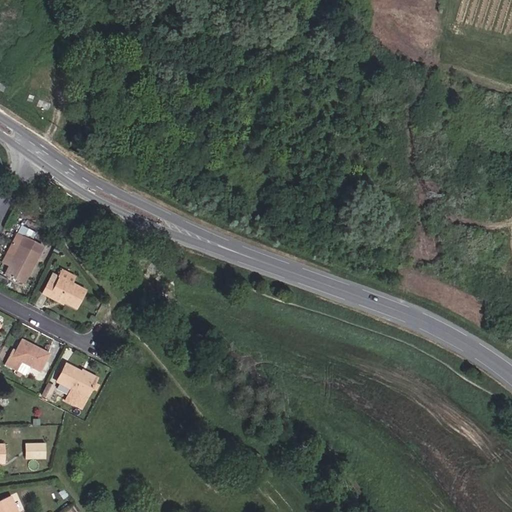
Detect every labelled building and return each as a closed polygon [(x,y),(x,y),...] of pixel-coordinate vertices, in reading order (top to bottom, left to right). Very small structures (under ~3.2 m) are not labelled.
[(9,265),(23,237),(31,241),(34,234),(19,227),(2,261),(9,265)] [(23,284),(42,247),(31,241),(23,237),(9,265),(4,275),(23,284)] [(71,283),(74,277),(62,270),(58,277),(71,283)] [(54,285),(57,280),(50,276),(48,282),(54,285)] [(75,309),(85,290),(71,283),(58,277),(57,280),(54,285),(48,282),(41,295),(48,298),(50,294),(63,301),(63,303),(75,309)] [(63,303),(63,301),(50,294),(48,298),(62,305),(63,303)] [(34,347),(21,340),(20,342),(33,349),(34,347)] [(40,370),(48,354),(34,347),(33,349),(20,342),(15,351),(12,350),(4,364),(16,371),(21,361),(29,365),(40,370)] [(25,375),(29,365),(21,361),(16,371),(25,375)] [(93,383),(96,378),(84,372),(82,376),(80,375),(81,372),(65,364),(57,381),(71,389),(65,400),(80,408),(91,388),(93,383)] [(48,399),(54,387),(47,383),(41,395),(48,399)] [(45,459),(44,443),(29,443),(29,459),(45,459)] [(68,495),(63,489),(58,493),(63,499),(68,495)] [(16,511),(9,496),(0,499),(0,511),(16,511)]
